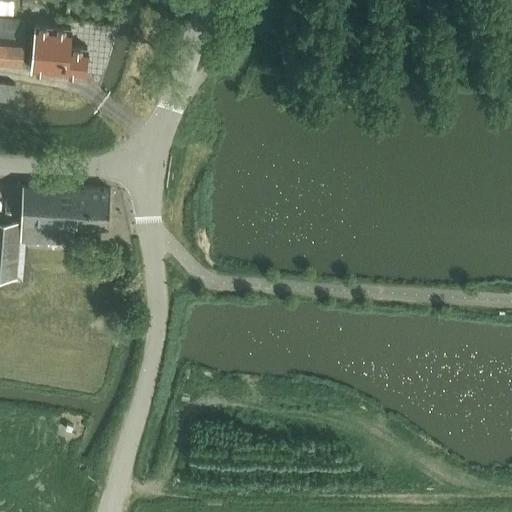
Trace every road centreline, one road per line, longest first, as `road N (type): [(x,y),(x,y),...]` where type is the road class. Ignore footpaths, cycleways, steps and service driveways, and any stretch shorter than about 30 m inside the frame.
road 1 (tertiary): [(109,511),(156,340),(146,165)]
road 2 (tertiary): [(146,165),(207,0)]
road 3 (unclassified): [(0,164),(146,165)]
